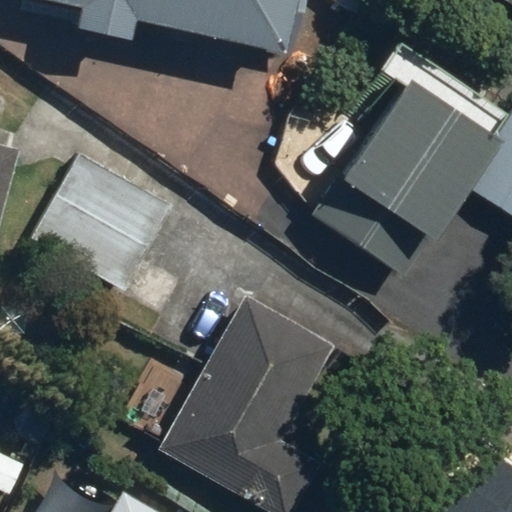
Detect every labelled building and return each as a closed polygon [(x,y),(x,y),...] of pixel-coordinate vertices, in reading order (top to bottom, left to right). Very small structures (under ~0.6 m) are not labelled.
[(274,0),(0,0),(0,9),(53,20),(48,44),(104,56),(109,31),(262,62),(274,0)] [(511,0),(493,0),(511,12),(511,0)] [(389,281),(493,122),(400,62),(297,222),(389,281)] [(166,207),(77,153),(23,241),(112,295),(166,207)] [(270,445),(323,352),(235,302),(148,456),(247,511),(284,511),(310,467),(270,445)] [(438,480),(417,511),(511,511),(511,467),(489,453),(462,495),(438,480)] [(133,511),(113,500),(105,511),(133,511)]
